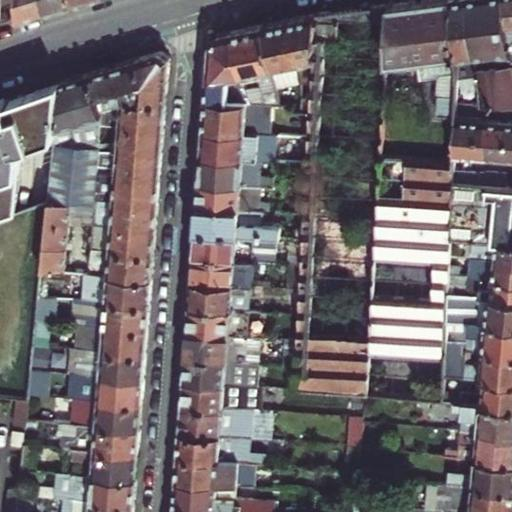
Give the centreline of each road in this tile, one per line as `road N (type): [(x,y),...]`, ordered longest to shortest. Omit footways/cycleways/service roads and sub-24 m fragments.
road 1 (residential): [(159,511),(193,0)]
road 2 (tertiary): [(0,55),(187,0)]
